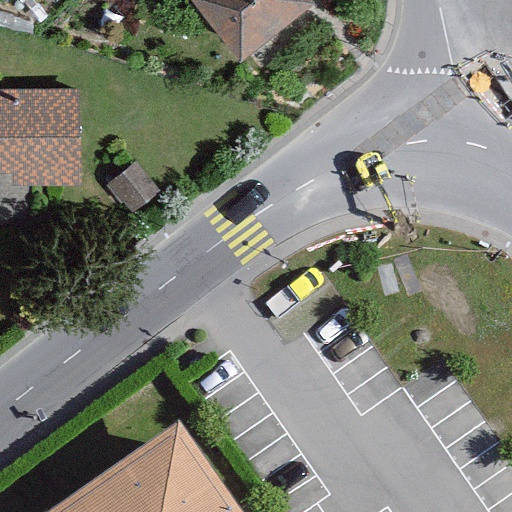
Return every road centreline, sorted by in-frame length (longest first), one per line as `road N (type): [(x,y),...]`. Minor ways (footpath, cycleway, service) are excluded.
road 1 (secondary): [(0,412),(278,200),(366,155),(457,140)]
road 2 (tertiary): [(439,0),(457,140)]
